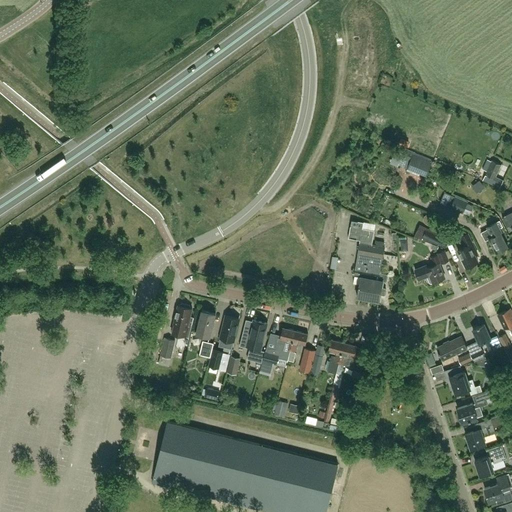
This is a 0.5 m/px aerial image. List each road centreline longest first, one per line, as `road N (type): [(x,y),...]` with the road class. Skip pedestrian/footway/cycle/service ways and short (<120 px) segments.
road 1 (unclassified): [(150,277),(159,261),(251,209),(293,151),(309,93),(293,0)]
road 2 (trunk): [(290,0),(20,193)]
road 3 (residential): [(181,269),(203,287),(367,321),(403,320)]
road 4 (residential): [(467,511),(403,320)]
